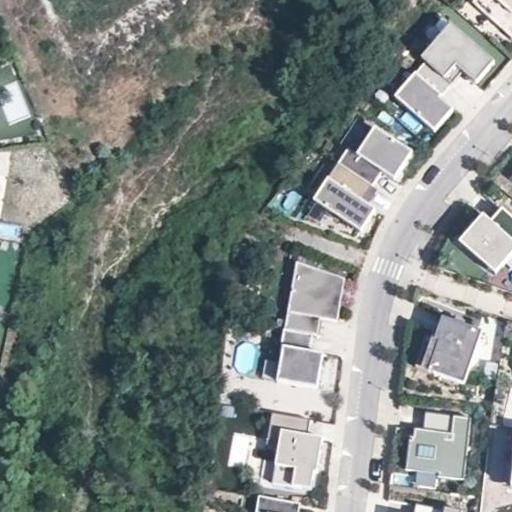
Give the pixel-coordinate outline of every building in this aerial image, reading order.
[(511,0),(474,0),(472,4),(511,38),(511,0)] [(426,64),(451,86),(462,73),(476,84),(494,63),(452,27),(423,61),(426,64)] [(439,99),(451,86),(426,64),(396,99),(434,132),(453,110),(439,99)] [(412,153),(374,129),(357,156),(347,149),(337,165),(372,187),(381,173),(394,181),(412,153)] [(362,202),(372,187),(337,165),(313,202),(360,232),(375,210),(368,206),(362,202)] [(368,206),(377,191),(372,187),(362,202),(368,206)] [(511,217),(501,209),(490,222),(485,218),(461,245),(499,278),(511,262),(511,217)] [(336,322),(344,279),(295,263),(283,330),(312,335),(316,336),(319,319),(322,319),(336,322)] [(426,337),(416,368),(465,385),(483,332),(447,320),(440,341),(426,337)] [(309,352),(312,335),(283,330),(280,347),(282,348),(276,382),(316,389),(322,355),(309,352)] [(462,481),(469,418),(425,413),(423,430),(414,429),(412,439),(407,438),(403,472),(436,476),(436,478),(462,481)] [(310,421),(271,414),(266,440),(279,442),(271,483),(311,490),(314,473),(316,474),(322,439),(307,436),(310,421)] [(259,481),(271,483),(279,442),(266,440),(259,481)] [(292,511),(294,503),(259,497),(256,511),(292,511)]
